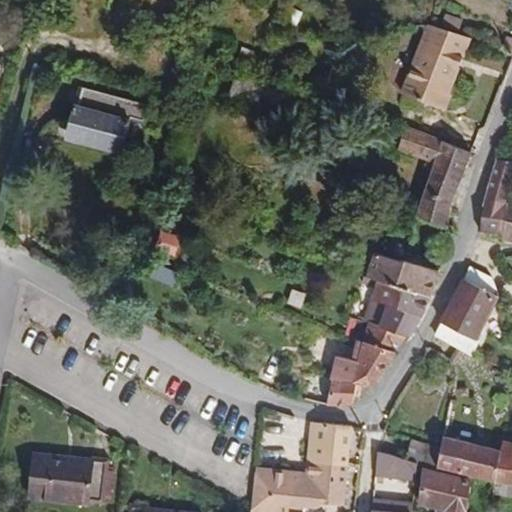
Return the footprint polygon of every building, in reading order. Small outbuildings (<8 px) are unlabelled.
[(259,69),(265,55),(243,48),(239,61),(259,69)] [(460,68),(419,51),(402,93),(445,111),(451,95),(449,94),(460,68)] [(308,104),(238,76),(228,100),(298,129),(308,104)] [(149,105),(80,86),(65,139),(147,160),(156,128),(143,124),(149,105)] [(452,209),(473,153),(407,127),(398,150),(436,164),(419,213),(418,217),(448,227),(452,209)] [(511,161),(498,160),(484,207),(481,232),(503,235),(508,202),(510,196),(511,190),(511,186),(511,161)] [(511,202),(508,202),(503,235),(502,239),(511,241),(511,202)] [(440,272),(373,250),(367,278),(431,296),(440,272)] [(476,342),(499,297),(498,289),(493,279),(471,267),(464,279),(441,323),(443,324),(437,336),(473,355),(479,343),(476,342)] [(367,278),(364,277),(363,283),(376,288),(365,323),(364,323),(369,325),(407,337),(410,338),(417,326),(422,316),(431,296),(367,278)] [(407,337),(369,325),(365,342),(360,340),(355,361),(338,358),(332,382),(317,378),(311,401),(323,404),(354,407),(355,397),(360,398),(362,384),(374,387),(407,337)] [(348,465),(351,426),(312,423),(308,462),(348,465)] [(511,452),(445,437),(442,448),(438,468),(471,476),(511,486),(511,452)] [(438,468),(442,448),(413,440),(407,460),(418,464),(418,469),(424,470),(437,473),(438,468)] [(418,464),(407,460),(398,457),(378,453),(376,477),(403,479),(402,488),(416,490),(418,469),(418,464)] [(93,462),(35,456),(31,496),(89,503),(105,504),(110,459),(94,458),(93,462)] [(344,504),(348,465),(308,462),(307,472),(257,467),(251,511),(305,511),(306,501),(344,504)] [(467,511),(471,481),(437,473),(424,470),(420,506),(437,508),(436,511),(467,511)] [(379,510),(373,510),(372,511),(397,511),(398,503),(380,501),(379,510)]
